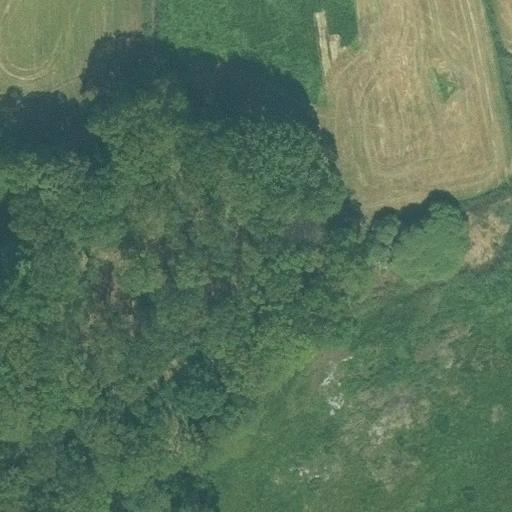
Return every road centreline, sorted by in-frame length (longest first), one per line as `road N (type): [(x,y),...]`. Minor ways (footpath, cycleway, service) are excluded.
road 1 (track): [(35,511),(34,494),(262,306),(288,250),(176,172),(125,163),(80,171),(46,217),(32,303)]
road 2 (track): [(32,303),(34,494)]
